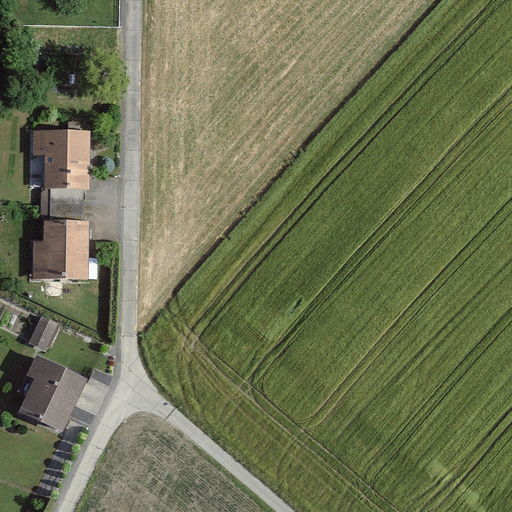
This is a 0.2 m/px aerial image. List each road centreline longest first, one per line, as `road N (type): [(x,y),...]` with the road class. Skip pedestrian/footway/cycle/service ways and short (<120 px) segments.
road 1 (residential): [(66,511),(125,389),(132,0)]
road 2 (track): [(125,389),(165,411),(283,511)]
